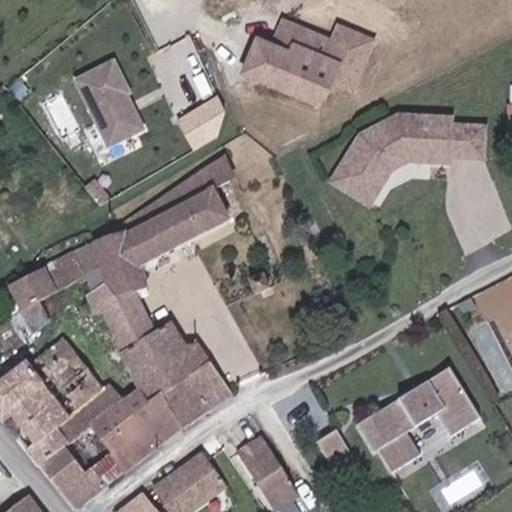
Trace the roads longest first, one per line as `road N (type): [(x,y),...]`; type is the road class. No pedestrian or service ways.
road 1 (residential): [(99,511),(282,390),(511,259)]
road 2 (unclassified): [(72,511),(0,415)]
